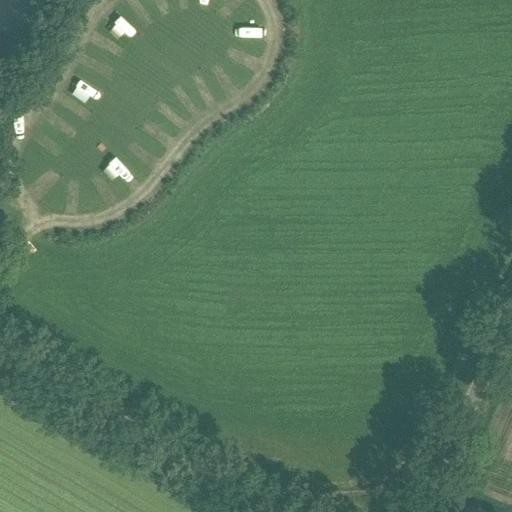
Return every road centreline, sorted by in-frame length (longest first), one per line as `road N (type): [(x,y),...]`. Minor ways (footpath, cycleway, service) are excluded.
road 1 (unclassified): [(283,511),(0,342)]
road 2 (unclassified): [(511,327),(431,511)]
